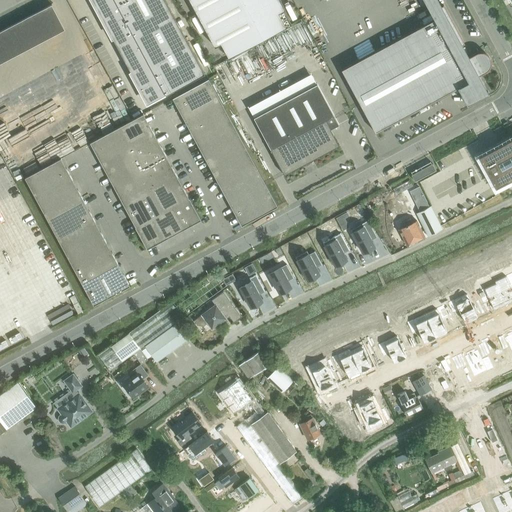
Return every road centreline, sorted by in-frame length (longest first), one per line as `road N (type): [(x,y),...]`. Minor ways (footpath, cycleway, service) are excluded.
road 1 (unclassified): [(0,375),(511,100)]
road 2 (residential): [(55,511),(50,470),(219,346),(315,291),(511,200)]
road 3 (unclassified): [(304,511),(368,456),(467,406)]
road 4 (residential): [(327,401),(441,349)]
